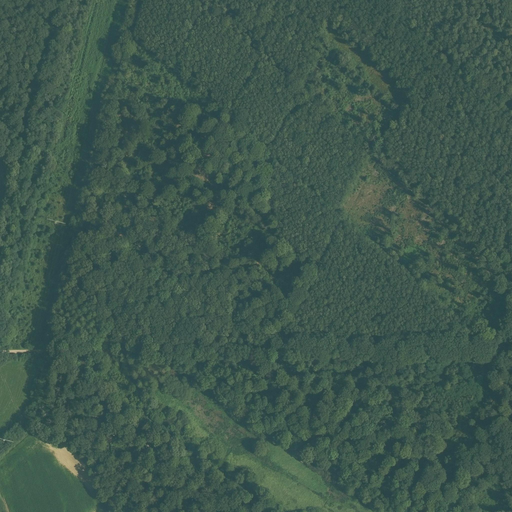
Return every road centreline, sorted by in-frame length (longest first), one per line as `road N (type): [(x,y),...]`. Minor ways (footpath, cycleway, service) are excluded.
road 1 (track): [(0,351),(511,347)]
road 2 (track): [(59,0),(0,246)]
road 3 (track): [(511,108),(367,0)]
